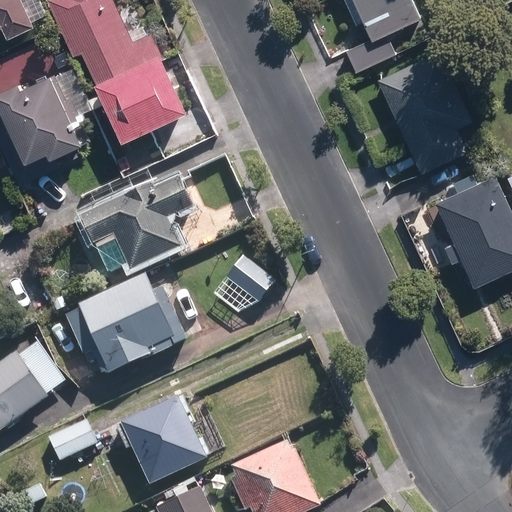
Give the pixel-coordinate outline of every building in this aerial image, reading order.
[(0,0),(0,28),(4,27),(9,38),(35,26),(34,23),(51,15),(43,0),(0,0)] [(84,52),(98,82),(125,141),(186,112),(189,111),(166,59),(153,33),(135,41),(116,0),(50,0),(76,56),(84,52)] [(347,0),(357,22),(363,19),(372,38),(347,49),(358,71),(396,54),(386,33),(422,17),(414,0),(347,0)] [(438,51),(377,79),(421,173),(467,152),(457,129),(471,123),(438,51)] [(63,166),(63,163),(80,155),(76,147),(93,139),(74,97),(68,100),(56,74),(20,90),(18,85),(0,92),(0,137),(21,184),(63,166)] [(511,269),(511,213),(494,174),(433,202),(452,243),(444,246),(451,263),(459,259),(472,288),(511,269)] [(153,186),(81,219),(94,247),(115,237),(131,273),(182,249),(168,220),(194,208),(180,179),(155,191),(153,186)] [(240,315),(261,304),(277,283),(244,259),(228,282),(229,282),(218,299),(240,315)] [(145,279),(79,309),(81,315),(67,321),(85,359),(93,355),(103,376),(107,374),(109,378),(146,361),(147,362),(188,343),(164,292),(154,297),(145,279)] [(3,323),(0,323),(0,340),(9,337),(3,323)] [(0,434),(49,398),(48,396),(67,382),(32,334),(10,350),(15,355),(0,365),(0,434)] [(179,398),(121,426),(149,488),(208,461),(179,398)] [(88,422),(50,439),(60,461),(98,444),(88,422)] [(288,443),(232,469),(237,479),(232,482),(245,511),(250,511),(251,511),(314,511),(324,508),(297,451),(293,453),(288,443)] [(44,486),(27,493),(33,507),(50,499),(44,486)] [(214,511),(204,489),(157,510),(158,511),(214,511)]
